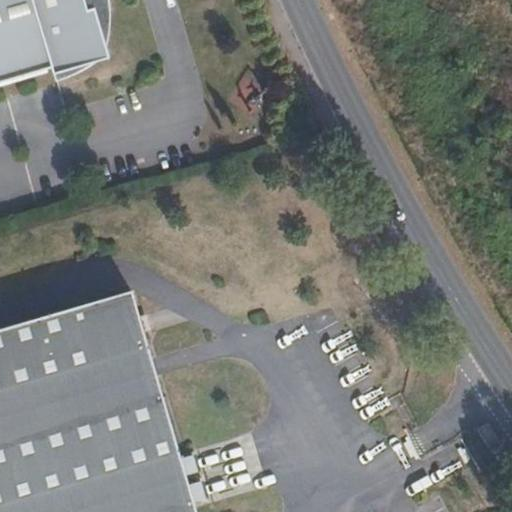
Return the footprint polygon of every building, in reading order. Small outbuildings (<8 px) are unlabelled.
[(0,0),(0,77),(99,50),(86,2),(92,0),(0,0)] [(308,137),(318,131),(309,114),(299,119),(308,137)] [(182,461),(133,296),(0,334),(0,511),(196,511),(194,504),(189,487),(186,478),(182,461)] [(193,457),(182,461),(186,478),(198,474),(193,457)] [(201,484),(189,487),(194,504),(206,501),(201,484)]
